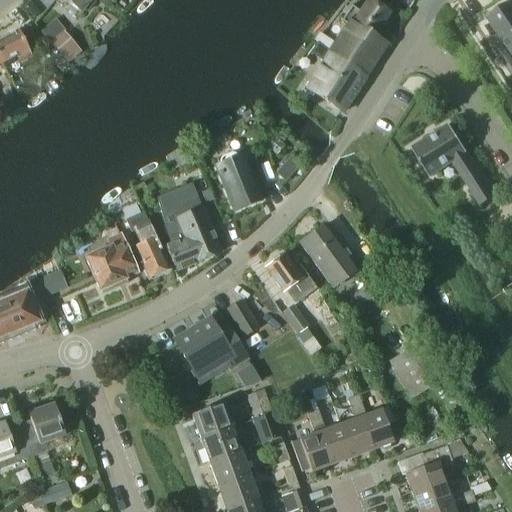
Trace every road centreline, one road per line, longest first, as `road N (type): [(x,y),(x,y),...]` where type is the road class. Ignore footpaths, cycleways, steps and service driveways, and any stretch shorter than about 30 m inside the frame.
road 1 (tertiary): [(71,352),(138,326),(267,236),(340,145),(407,37)]
road 2 (residential): [(129,511),(71,352)]
road 3 (residential): [(511,159),(455,76),(407,37)]
